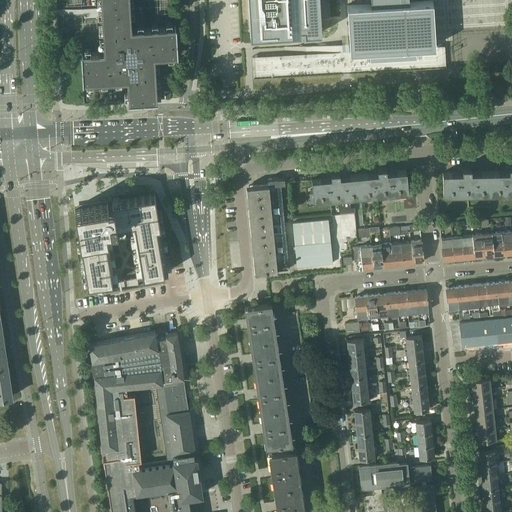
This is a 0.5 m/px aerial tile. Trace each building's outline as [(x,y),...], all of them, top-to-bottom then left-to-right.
[(100,0),(101,3),(101,6),(101,9),(102,15),(102,17),(102,24),(103,31),(103,39),(103,45),(104,51),(91,52),(85,52),(81,52),(82,77),(82,81),(83,81),(86,81),(92,80),(101,80),(107,80),(115,79),(121,79),(127,78),(128,91),(128,98),(128,101),(157,100),(157,99),(157,96),(157,90),(156,82),(156,75),(155,67),(155,61),(155,55),(168,54),(174,54),(177,54),(178,54),(176,25),(175,25),(172,25),(166,26),(158,26),(152,26),(143,27),(137,27),(131,28),(131,15),(130,8),(130,2),(129,0),(100,0)] [(248,0),(250,36),(292,34),(300,33),(321,32),(321,30),(320,17),(329,16),(328,0),(248,0)] [(370,0),(371,3),(347,5),(350,51),(366,50),(369,49),(370,58),(391,56),(395,56),(416,55),(416,47),(419,47),(436,46),(435,43),(432,0),(429,0),(409,1),(408,0),(370,0)] [(374,173),(359,174),(361,195),(370,194),(376,194),(377,193),(408,190),(406,169),(390,171),(390,172),(387,172),(378,173),(375,173),(375,172),(374,173)] [(459,172),(443,172),(443,173),(443,193),(453,193),(459,193),(475,193),(482,192),(491,192),(490,171),(475,171),(474,171),(474,172),(471,173),(463,173),(459,173),(459,172)] [(506,171),(490,171),(491,192),(500,192),(506,192),(511,191),(511,171),(510,172),(506,172),(506,171)] [(327,177),(312,179),(314,200),(323,199),(329,198),(346,197),(352,196),(361,195),(359,174),(344,176),(343,176),(343,177),(340,177),(331,178),(328,178),(328,177),(327,177)] [(249,186),(257,271),(289,268),(285,221),(288,221),(284,177),(268,179),(268,184),(249,186)] [(108,202),(75,208),(80,239),(81,245),(84,261),(85,268),(86,276),(87,283),(88,284),(96,283),(99,282),(100,282),(102,282),(108,281),(113,280),(143,275),(153,273),(159,272),(161,272),(168,271),(168,269),(167,263),(164,247),(163,241),(161,232),(160,226),(159,217),(158,211),(156,201),(152,201),(151,195),(120,200),(113,201),(112,201),(108,202)] [(338,202),(339,213),(351,212),(350,206),(350,201),(338,202)] [(328,219),(292,222),(297,266),(333,262),(328,219)] [(368,227),(358,228),(359,238),(369,237),(368,227)] [(511,230),(502,231),(504,253),(511,252),(511,230)] [(502,231),(491,232),(493,254),(504,253),(502,231)] [(491,232),(481,233),(483,255),(493,254),(491,232)] [(481,233),(471,234),(473,256),(483,255),(481,233)] [(471,234),(461,235),(463,257),(473,256),(471,234)] [(461,235),(451,236),(453,258),(463,257),(461,235)] [(453,258),(451,236),(441,238),(443,259),(453,258)] [(421,240),(410,241),(413,262),(423,261),(421,240)] [(410,241),(400,242),(403,263),(413,262),(410,241)] [(400,242),(390,243),(393,264),(403,263),(400,242)] [(390,243),(380,244),(383,265),(393,264),(390,243)] [(380,244),(370,245),(373,266),(383,265),(380,244)] [(373,266),(370,245),(360,246),(353,247),(354,261),(362,260),(362,267),(373,266)] [(507,281),(496,282),(499,303),(509,302),(507,281)] [(496,282),(486,283),(489,304),(499,303),(496,282)] [(486,283),(476,284),(478,305),(489,304),(486,283)] [(476,284),(466,285),(468,306),(478,305),(476,284)] [(466,285),(456,286),(458,307),(468,306),(466,285)] [(458,307),(456,286),(446,287),(448,308),(449,313),(455,313),(455,308),(458,307)] [(426,289),(416,290),(418,311),(428,310),(426,289)] [(416,290),(405,291),(408,312),(418,311),(416,290)] [(405,291),(395,292),(397,313),(408,312),(405,291)] [(395,292),(385,293),(387,314),(397,313),(395,292)] [(385,293),(375,294),(377,315),(387,314),(385,293)] [(375,294),(365,295),(367,316),(377,315),(375,294)] [(367,316),(365,295),(355,295),(356,306),(354,306),(355,310),(356,310),(357,317),(367,316)] [(245,307),(250,342),(277,338),(271,302),(245,307)] [(462,347),(511,341),(511,316),(460,321),(462,347)] [(359,321),(345,322),(346,332),(360,331),(369,330),(368,326),(362,327),(361,323),(359,323),(359,321)] [(111,511),(190,511),(188,496),(201,494),(199,478),(196,457),(195,458),(194,451),(196,450),(189,409),(188,409),(185,386),(184,386),(183,377),(184,377),(182,362),(180,347),(177,332),(177,331),(166,334),(166,336),(157,338),(155,330),(89,343),(92,360),(94,374),(102,448),(105,448),(106,457),(103,458),(111,511)] [(404,345),(405,349),(422,347),(422,345),(421,345),(421,342),(422,342),(421,335),(406,337),(406,344),(404,345)] [(250,342),(255,376),(282,372),(277,338),(250,342)] [(348,345),(348,352),(364,350),(363,343),(365,343),(365,338),(347,340),(347,342),(348,343),(349,345),(348,345)] [(407,354),(408,361),(424,359),(423,353),(422,353),(422,350),(422,349),(422,347),(405,349),(405,354),(407,354)] [(349,362),(349,364),(367,362),(367,358),(364,358),(364,350),(348,352),(349,359),(350,359),(350,362),(349,362)] [(407,369),(407,374),(425,372),(425,370),(424,369),(423,366),(424,366),(424,359),(408,361),(409,369),(407,369)] [(350,370),(351,377),(366,375),(365,368),(368,367),(367,362),(349,364),(350,367),(351,367),(351,370),(350,370)] [(8,363),(0,364),(0,397),(12,395),(8,363)] [(255,376),(260,411),(287,407),(282,372),(255,376)] [(410,378),(411,386),(426,384),(426,377),(425,377),(424,374),(425,374),(425,372),(407,374),(408,378),(410,378)] [(352,387),(352,389),(370,387),(369,382),(367,383),(366,375),(351,377),(352,384),(353,384),(353,386),(352,387)] [(471,379),(472,390),(491,388),(489,377),(471,379)] [(410,393),(410,398),(428,396),(427,394),(426,394),(426,391),(427,391),(426,384),(411,386),(412,393),(410,393)] [(370,387),(352,389),(352,391),(353,391),(354,394),(353,394),(353,401),(369,400),(368,392),(370,392),(370,387)] [(472,390),(473,400),(492,398),(491,388),(472,390)] [(428,396),(410,398),(411,403),(413,402),(414,410),(429,409),(428,402),(427,402),(427,399),(428,398),(428,396)] [(473,400),(474,410),(493,408),(492,398),(473,400)] [(287,407),(260,411),(266,446),(292,442),(287,407)] [(355,420),(356,422),(373,420),(373,415),(370,416),(370,408),(354,409),(355,417),(356,416),(356,419),(355,420)] [(474,410),(475,421),(494,419),(493,408),(474,410)] [(475,421),(477,431),(495,429),(494,419),(475,421)] [(356,427),(357,434),(372,432),(371,425),(374,425),(373,420),(356,422),(356,424),(357,424),(357,427),(356,427)] [(416,421),(417,433),(432,432),(430,420),(416,421)] [(495,429),(477,431),(478,441),(496,439),(495,429)] [(358,444),(358,446),(376,444),(375,440),(373,440),(372,432),(357,434),(358,441),(359,441),(359,444),(358,444)] [(417,433),(418,445),(433,444),(432,432),(417,433)] [(376,444),(358,446),(358,448),(359,449),(360,452),(359,452),(360,459),(375,457),(374,449),(376,449),(376,444)] [(433,444),(418,445),(420,458),(434,456),(433,444)] [(479,451),(480,464),(495,462),(495,455),(497,454),(496,449),(479,451)] [(269,454),(274,489),(301,485),(295,450),(269,454)] [(363,487),(366,511),(372,511),(372,509),(376,508),(377,510),(384,510),(381,485),(408,482),(406,462),(398,463),(397,461),(360,465),(362,487),(363,487)] [(480,464),(482,476),(499,474),(499,469),(496,470),(495,462),(480,464)] [(410,466),(412,482),(432,480),(431,464),(410,466)] [(482,476),(483,488),(498,486),(497,479),(500,479),(499,474),(482,476)] [(435,511),(436,511),(432,484),(416,485),(419,511),(435,511)] [(274,489),(277,511),(304,511),(301,485),(274,489)] [(483,488),(484,500),(502,498),(501,494),(499,494),(498,486),(483,488)] [(484,500),(485,511),(489,511),(501,511),(500,503),(502,503),(502,498),(484,500)]
